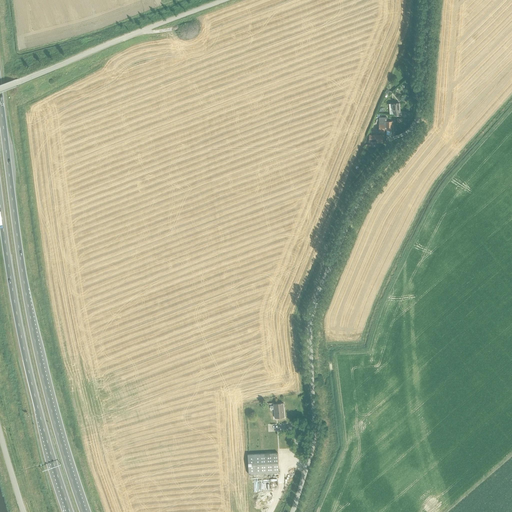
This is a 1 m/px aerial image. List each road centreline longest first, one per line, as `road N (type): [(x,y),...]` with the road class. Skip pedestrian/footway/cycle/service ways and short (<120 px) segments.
road 1 (unclassified): [(291,511),(312,439),(310,314),(352,212),(415,122),(427,0)]
road 2 (trunk): [(83,511),(25,291),(0,103)]
road 3 (trunk): [(0,202),(22,345),(69,511)]
road 4 (unclassified): [(0,88),(223,0)]
